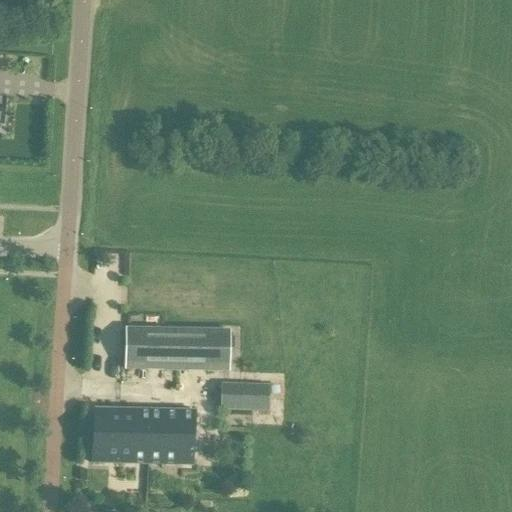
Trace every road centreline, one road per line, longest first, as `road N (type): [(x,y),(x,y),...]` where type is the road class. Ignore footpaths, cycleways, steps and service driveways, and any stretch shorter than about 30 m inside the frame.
road 1 (unclassified): [(51,511),(68,250)]
road 2 (unclassified): [(68,250),(85,0)]
